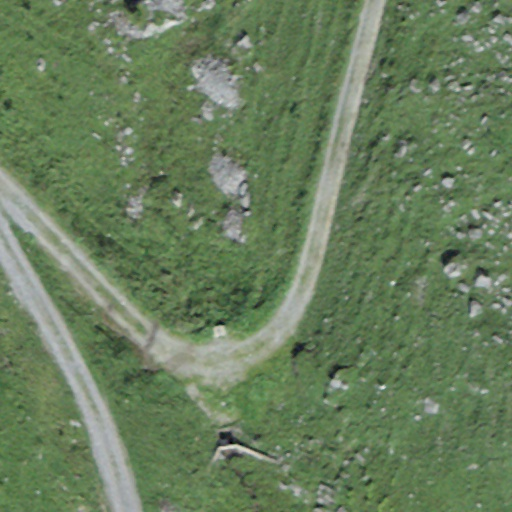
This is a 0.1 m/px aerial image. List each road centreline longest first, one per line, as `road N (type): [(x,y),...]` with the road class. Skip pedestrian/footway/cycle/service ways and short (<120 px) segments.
road 1 (track): [(0,180),(176,356),(214,364),(259,347),(295,312),(313,267),(374,0)]
road 2 (track): [(0,231),(100,415),(128,511)]
